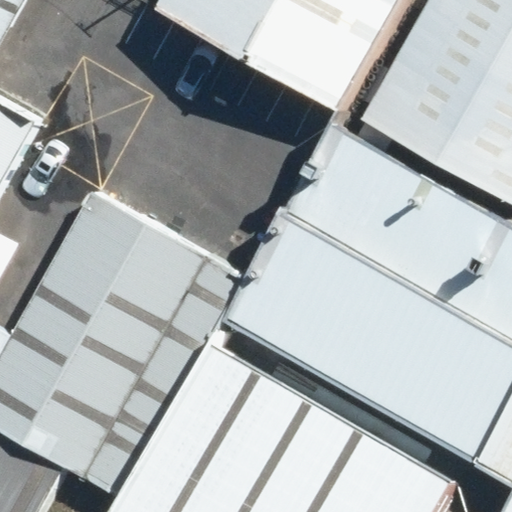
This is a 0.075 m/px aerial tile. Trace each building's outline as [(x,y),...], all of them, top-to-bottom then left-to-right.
[(0,0),(0,212),(49,127),(0,99),(0,75),(42,0),(0,0)] [(411,0),(158,0),(155,5),(347,113),(411,0)] [(511,0),(430,0),(365,115),(511,198),(511,0)] [(511,511),(511,224),(344,129),(260,279),(234,323),(475,460),(511,480),(511,499),(504,511),(511,511)] [(133,501),(234,323),(260,279),(103,190),(20,334),(0,370),(0,426),(76,469),(133,501)] [(54,511),(76,469),(0,426),(0,370),(20,334),(0,323),(0,511),(54,511)] [(444,511),(475,460),(234,323),(133,501),(126,511),(444,511)]
